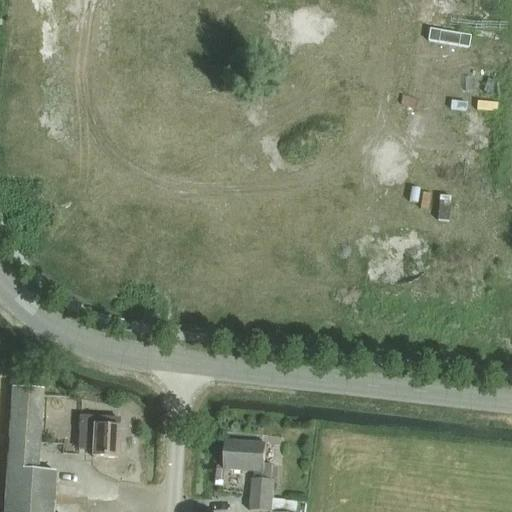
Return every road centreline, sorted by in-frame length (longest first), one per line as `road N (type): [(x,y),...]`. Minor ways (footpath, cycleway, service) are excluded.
road 1 (tertiary): [(511,404),(181,364)]
road 2 (tertiary): [(181,364),(105,352),(62,334),(0,285)]
road 3 (unclassified): [(172,511),(181,364)]
